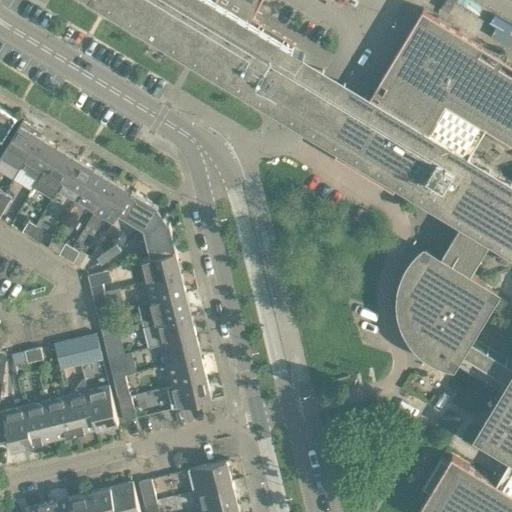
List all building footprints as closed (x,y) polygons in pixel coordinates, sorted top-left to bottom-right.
[(348,149),(392,176),(402,159),(418,167),(435,175),(424,193),(426,194),(429,189),(441,199),(439,202),(442,203),(446,197),(469,211),(441,256),(426,247),(426,248),(429,250),(424,260),(422,259),(420,261),(416,268),(413,274),(410,282),(408,289),(407,297),(408,305),(409,313),(411,320),(415,327),(419,334),(421,336),(417,343),(425,348),(428,344),(429,345),(436,349),(444,354),(446,355),(447,353),(456,358),(454,362),(455,363),(456,361),(511,394),(493,423),(487,419),(479,431),(511,451),(511,456),(497,481),(453,454),(449,461),(442,457),(423,487),(431,491),(417,511),(511,511),(511,187),(468,161),(471,154),(470,154),(487,126),(511,141),(511,70),(427,19),(379,98),(335,72),(303,52),(303,53),(294,47),(293,46),(295,43),(296,43),(297,42),(254,17),(262,0),(105,0),(265,96),(268,92),(271,94),(276,97),(273,101),(305,121),(349,147),(348,149)] [(0,139),(3,141),(18,116),(0,105),(0,139)] [(40,134),(21,123),(0,157),(0,168),(14,177),(21,165),(40,134)] [(40,134),(21,165),(40,176),(59,145),(40,134)] [(59,145),(40,176),(36,183),(54,194),(58,187),(77,156),(59,145)] [(77,199),(95,168),(77,156),(58,187),(77,199)] [(95,168),(77,199),(95,210),(114,179),(95,168)] [(114,221),(120,212),(119,212),(132,190),(114,179),(95,210),(114,221)] [(0,201),(7,205),(13,195),(0,187),(0,201)] [(120,212),(145,227),(164,213),(159,206),(159,205),(133,189),(132,190),(119,212),(120,212)] [(145,227),(152,255),(152,256),(176,250),(177,251),(178,250),(170,220),(169,220),(164,213),(145,227)] [(30,218),(23,230),(30,234),(37,223),(30,218)] [(41,240),(48,229),(37,223),(30,234),(41,240)] [(67,240),(60,252),(67,256),(74,245),(67,240)] [(122,249),(117,242),(107,249),(112,256),(122,249)] [(74,261),(81,249),(74,245),(67,256),(74,261)] [(98,257),(103,263),(112,256),(107,249),(98,257)] [(152,255),(141,258),(146,280),(182,271),(177,251),(176,250),(152,256),(152,255)] [(182,271),(146,280),(151,300),(187,292),(182,271)] [(104,281),(91,284),(94,292),(107,289),(104,281)] [(96,300),(109,297),(107,289),(94,292),(96,300)] [(187,292),(151,300),(140,303),(145,324),(157,321),(192,313),(187,292)] [(112,310),(99,313),(104,334),(117,331),(112,310)] [(197,334),(192,313),(157,321),(145,324),(150,345),(162,342),(197,334)] [(117,331),(104,334),(109,355),(122,352),(117,331)] [(76,337),(79,349),(101,344),(97,332),(76,337)] [(197,334),(162,342),(167,363),(202,355),(197,334)] [(56,341),(59,354),(79,349),(76,337),(56,341)] [(45,358),(42,345),(34,347),(37,360),(45,358)] [(25,349),(28,361),(37,360),(34,347),(25,349)] [(114,376),(127,373),(122,352),(109,355),(114,376)] [(167,363),(172,384),(172,385),(207,376),(202,355),(167,363)] [(127,373),(114,376),(119,394),(131,391),(127,373)] [(172,384),(168,385),(174,407),(213,397),(207,376),(172,385),(172,384)] [(67,394),(77,432),(98,427),(88,389),(86,377),(77,388),(78,391),(67,394)] [(119,422),(110,383),(88,389),(98,427),(119,422)] [(125,419),(137,416),(131,391),(119,394),(125,419)] [(46,399),(56,437),(77,432),(67,394),(46,399)] [(25,404),(35,443),(56,437),(46,399),(25,404)] [(0,439),(10,437),(13,448),(35,443),(25,404),(0,410),(0,439)] [(228,458),(189,467),(194,490),(198,489),(198,488),(233,479),(228,458)] [(158,501),(152,477),(140,480),(146,504),(158,501)] [(141,511),(134,479),(112,485),(118,511),(141,511)] [(203,509),(238,500),(233,479),(198,488),(198,489),(203,509)] [(91,490),(96,511),(118,511),(112,485),(91,490)] [(96,511),(91,490),(70,495),(74,511),(96,511)] [(74,511),(70,495),(49,500),(51,511),(74,511)] [(27,506),(28,511),(51,511),(49,500),(27,506)] [(203,511),(241,511),(238,500),(203,509),(203,511)]
